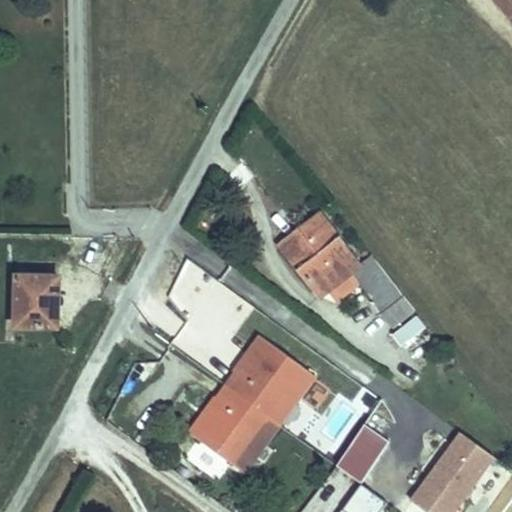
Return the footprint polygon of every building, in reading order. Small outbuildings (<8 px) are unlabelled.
[(511,0),(475,0),(475,1),(505,36),(511,29),(511,0)] [(311,222),(271,252),(311,305),(317,300),(343,281),(351,292),(386,338),(407,322),(363,264),(350,273),(311,222)] [(325,311),(351,292),(343,281),(317,300),(325,311)] [(52,301),(51,282),(6,284),(9,336),(52,335),(52,317),(47,317),(46,301),(52,301)] [(239,322),(215,359),(225,368),(251,331),(239,322)] [(206,373),(263,413),(297,362),(251,331),(225,368),(215,359),(206,373)] [(263,413),(206,373),(195,390),(205,396),(181,433),(228,466),(263,413)] [(205,396),(195,390),(172,426),(181,433),(205,396)] [(429,511),(441,511),(485,450),(452,426),(430,457),(435,460),(430,466),(426,463),(404,494),(429,511)] [(430,466),(435,460),(430,457),(426,463),(430,466)] [(361,511),(376,491),(349,472),(330,498),(335,501),(327,511),(361,511)]
